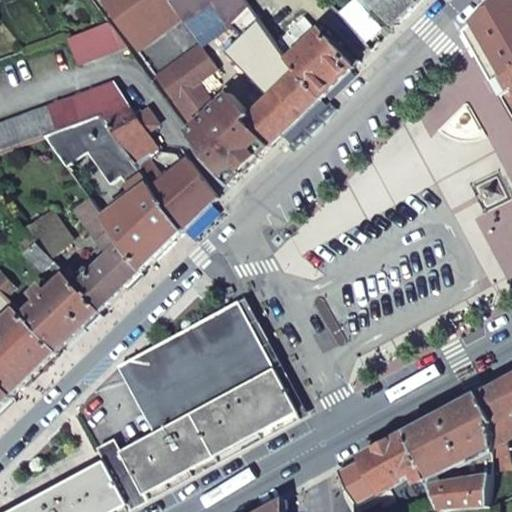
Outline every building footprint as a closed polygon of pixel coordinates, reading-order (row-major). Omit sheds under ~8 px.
[(138,51),(163,32),(138,0),(115,0),(106,7),(138,51)] [(171,26),(152,0),(138,0),(163,32),(171,26)] [(185,16),(173,0),(152,0),(171,26),(185,16)] [(279,145),(325,100),(293,61),(278,43),(252,7),(246,0),(173,0),(185,16),(190,23),(218,2),(263,64),(253,74),(275,97),(257,115),(279,145)] [(426,2),(423,0),(374,0),(400,27),(426,2)] [(511,93),(511,0),(498,0),(466,30),(504,97),(511,93)] [(375,51),(382,45),(357,17),(350,24),(375,51)] [(130,47),(114,26),(74,41),(83,65),(130,47)] [(325,100),(359,67),(322,30),(293,61),(325,100)] [(235,187),(279,145),(257,115),(253,119),(233,98),(219,108),(203,84),(223,69),(206,46),(159,80),(198,133),(194,136),(213,160),(235,187)] [(188,232),(222,200),(193,162),(171,182),(155,161),(167,153),(152,133),(163,124),(151,110),(141,117),(116,82),(77,97),(94,119),(102,117),(188,232)] [(0,125),(0,152),(48,136),(94,119),(77,97),(0,125)] [(102,117),(94,119),(48,136),(72,168),(93,154),(115,186),(127,178),(139,198),(109,220),(147,273),(188,232),(102,117)] [(105,313),(147,273),(109,220),(95,200),(80,212),(113,258),(82,288),(105,313)] [(31,232),(56,259),(77,242),(57,212),(31,232)] [(31,232),(24,224),(11,237),(30,258),(32,255),(48,271),(58,261),(56,259),(31,232)] [(0,271),(0,284),(12,297),(19,289),(1,271),(0,271)] [(65,352),(105,313),(82,288),(70,275),(60,284),(52,292),(44,285),(36,294),(43,302),(30,315),(65,352)] [(0,378),(18,397),(65,352),(30,315),(12,297),(0,284),(0,308),(11,321),(0,331),(0,378)] [(196,413),(276,367),(242,303),(124,368),(159,435),(196,413)] [(196,413),(221,458),(302,415),(276,367),(196,413)] [(0,415),(18,397),(0,378),(0,415)] [(511,379),(482,395),(498,425),(498,446),(498,453),(511,452),(511,379)] [(431,478),(498,446),(498,425),(482,395),(413,432),(431,478)] [(221,458),(196,413),(159,435),(125,453),(149,496),(221,458)] [(435,486),(431,478),(413,432),(365,457),(384,494),(418,478),(422,486),(407,495),(414,509),(441,501),(435,486)] [(108,463),(132,506),(149,496),(125,453),(119,440),(101,450),(108,463)] [(16,511),(119,511),(132,506),(108,463),(16,511)] [(445,511),(494,510),(496,476),(435,486),(441,501),(445,511)] [(289,511),(289,499),(264,511),(289,511)]
